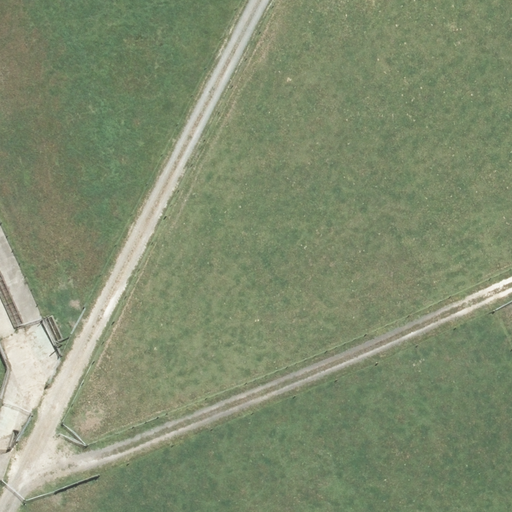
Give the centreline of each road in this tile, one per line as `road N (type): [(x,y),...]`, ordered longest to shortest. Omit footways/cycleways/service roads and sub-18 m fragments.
road 1 (track): [(1,511),(258,0)]
road 2 (track): [(511,285),(305,378),(11,491)]
